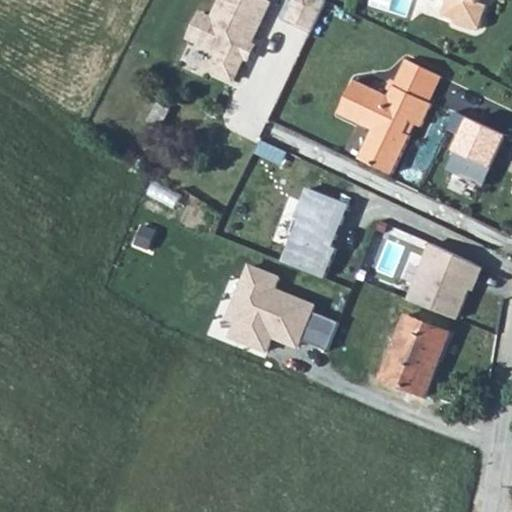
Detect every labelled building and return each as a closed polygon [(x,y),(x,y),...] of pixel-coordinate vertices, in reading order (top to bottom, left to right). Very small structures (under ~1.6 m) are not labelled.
[(274,4),(265,0),(222,0),(215,16),(203,10),(189,41),(218,54),(210,72),(235,84),(246,61),(252,64),(261,45),(255,42),(274,4)] [(325,0),(298,0),(289,18),(315,32),(330,2),(325,0)] [(447,0),(450,4),(446,16),(459,20),(462,26),(479,32),(486,28),(493,6),(485,3),(485,0),(447,0)] [(341,114),(374,130),(360,159),(393,174),(411,136),(406,134),(412,122),(422,127),(432,105),(429,104),(441,78),(406,62),(396,83),(391,81),(388,90),(392,92),(390,97),(356,81),(341,114)] [(158,104),(170,110),(175,101),(163,94),(158,104)] [(158,104),(149,121),(161,127),(170,110),(158,104)] [(511,138),(475,120),(451,169),(486,186),(493,170),(499,172),(511,144),(511,138)] [(134,151),(147,156),(153,142),(140,137),(134,151)] [(352,202),(314,188),(304,214),(311,216),(294,259),(326,271),(352,202)] [(488,272),(434,250),(413,303),(467,325),(488,272)] [(289,280),(256,267),(235,320),(243,323),(236,340),(272,355),(279,337),(334,358),(348,322),(325,313),(328,306),(285,289),(289,280)] [(381,378),(426,395),(451,333),(407,315),(381,378)]
